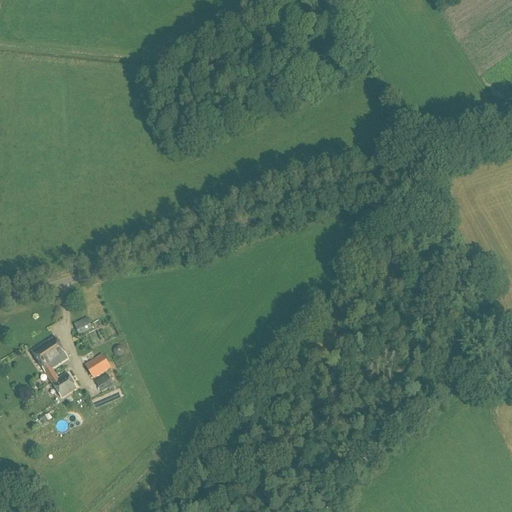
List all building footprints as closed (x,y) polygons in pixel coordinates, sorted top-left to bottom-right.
[(79,336),(92,330),(87,318),(74,325),(79,336)] [(59,379),(52,369),(69,359),(54,336),(31,351),(62,399),(77,389),(67,374),(59,379)] [(119,357),(120,357),(121,357),(121,356),(122,356),(123,356),(123,355),(124,354),(124,353),(124,352),(125,352),(125,351),(125,350),(124,350),(124,349),(124,348),(123,348),(123,347),(122,347),(122,346),(121,346),(120,346),(119,346),(118,346),(117,346),(116,346),(116,347),(115,347),(115,348),(114,348),(114,349),(114,350),(114,351),(114,352),(114,353),(114,354),(115,354),(115,355),(116,355),(116,356),(117,356),(118,357),(119,357)] [(94,380),(111,369),(102,355),(85,366),(94,380)] [(34,361),(11,373),(18,387),(41,374),(34,361)] [(107,395),(119,388),(114,381),(103,388),(107,395)] [(43,426),(49,422),(45,417),(40,421),(43,426)]
